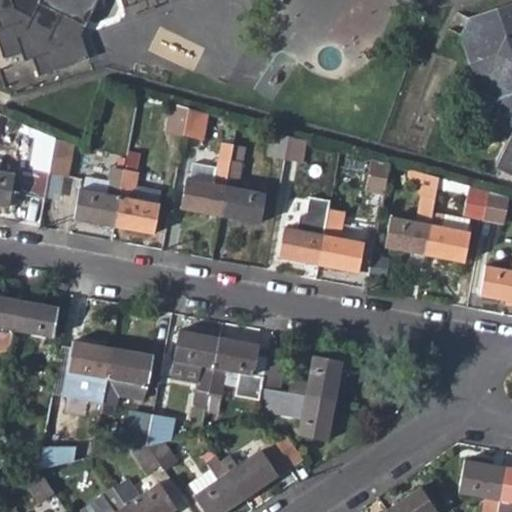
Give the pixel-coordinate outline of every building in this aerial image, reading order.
[(25,53),(31,69),(81,54),(74,28),(87,0),(0,0),(0,51),(12,47),(15,55),(25,53)] [(486,119),(511,130),(511,133),(497,164),(511,171),(511,1),(468,18),(461,34),(482,89),(472,113),(486,119)] [(164,130),(182,134),(187,107),(169,102),(164,130)] [(206,131),(233,137),(237,121),(187,107),(182,134),(203,138),(206,131)] [(25,159),(30,160),(36,127),(31,125),(25,159)] [(21,193),(43,198),(44,194),(48,172),(55,136),(36,127),(30,160),(28,168),(25,168),(21,193)] [(266,155),(284,158),(289,135),(271,130),(266,155)] [(300,162),(304,140),(289,135),(284,158),(300,162)] [(66,175),(74,143),(55,136),(48,172),(63,174),(66,175)] [(179,206),(220,213),(232,145),(221,143),(217,166),(213,181),(188,177),(186,177),(179,206)] [(243,147),(232,145),(220,213),(259,220),(264,192),(236,186),(243,147)] [(365,190),(383,193),(389,163),(371,159),(365,190)] [(188,177),(213,181),(217,166),(191,161),(188,177)] [(73,216),(115,224),(125,169),(109,166),(104,191),(80,188),(73,216)] [(14,171),(0,168),(0,203),(8,205),(14,171)] [(137,171),(125,169),(115,224),(152,232),(158,202),(133,197),(137,171)] [(385,244),(423,252),(431,208),(437,177),(409,169),(408,175),(420,195),(415,219),(390,215),(385,244)] [(44,194),(59,196),(63,174),(48,172),(44,194)] [(464,215),(483,218),(488,191),(469,185),(464,215)] [(503,222),(508,197),(488,191),(483,218),(503,222)] [(278,256),(316,263),(322,233),(327,208),(329,199),(308,194),(305,209),(299,213),(297,228),(284,226),(278,256)] [(344,211),(327,208),(322,233),(316,263),(358,271),(363,242),(339,236),(344,211)] [(444,211),(431,208),(423,252),(464,260),(469,230),(441,224),(444,211)] [(387,256),(372,253),(369,271),(384,274),(387,256)] [(479,293),(511,299),(511,265),(511,268),(485,264),(479,293)] [(0,352),(5,354),(10,328),(16,297),(0,294),(0,352)] [(57,304),(16,297),(10,328),(51,336),(57,304)] [(193,388),(207,390),(218,335),(179,328),(173,359),(198,364),(194,383),(193,388)] [(257,342),(218,335),(207,390),(222,392),(227,369),(252,372),(257,342)] [(87,399),(102,402),(104,392),(112,346),(73,339),(67,369),(91,374),(87,399)] [(318,344),(317,350),(338,354),(340,348),(318,344)] [(152,353),(112,346),(104,392),(143,399),(152,353)] [(286,359),(266,355),(261,386),(281,389),(286,359)] [(289,377),(287,390),(335,398),(342,360),(311,355),(306,380),(289,377)] [(169,377),(194,383),(198,364),(173,359),(169,377)] [(328,439),(335,398),(287,390),(281,389),(261,386),(256,408),(300,416),(297,433),(328,439)] [(70,400),(50,396),(44,431),(64,434),(70,400)] [(130,409),(122,449),(127,447),(146,444),(152,413),(130,409)] [(173,417),(152,413),(146,444),(165,439),(170,438),(173,417)] [(283,431),(270,441),(288,467),(302,457),(283,431)] [(178,459),(165,439),(146,444),(160,463),(164,469),(178,459)] [(145,473),(160,463),(146,444),(127,447),(145,473)] [(205,511),(221,511),(245,496),(219,460),(211,447),(202,455),(210,467),(217,477),(193,494),(205,511)] [(230,453),(219,460),(245,496),(278,474),(259,447),(236,463),(230,453)] [(479,511),(496,511),(504,465),(465,459),(458,491),(482,496),(479,511)] [(511,511),(511,510),(511,466),(504,465),(496,511),(511,511)] [(217,477),(210,467),(186,484),(193,494),(217,477)] [(39,501),(53,492),(37,468),(19,472),(39,501)] [(130,480),(115,490),(130,511),(167,511),(175,507),(158,480),(138,493),(130,480)] [(419,485),(385,508),(388,511),(436,511),(438,511),(419,485)] [(130,511),(115,490),(105,497),(115,511),(130,511)] [(83,511),(115,511),(105,497),(83,511)]
